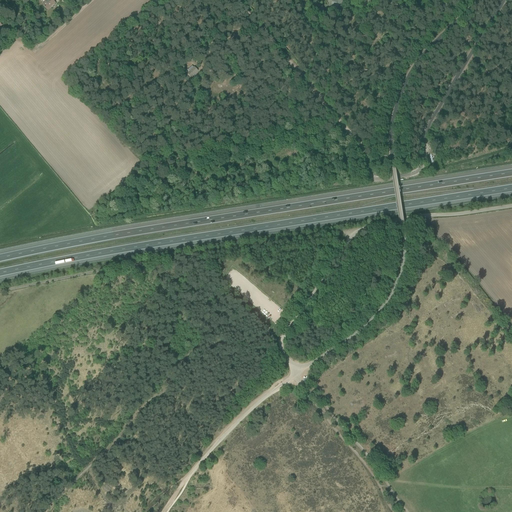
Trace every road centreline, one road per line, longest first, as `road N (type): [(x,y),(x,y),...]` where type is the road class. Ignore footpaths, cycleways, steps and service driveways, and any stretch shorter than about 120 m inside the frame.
road 1 (motorway): [(511,172),(0,258)]
road 2 (motorway): [(0,272),(511,188)]
road 3 (unclassified): [(295,373),(358,331),(390,295),(403,242),(391,146),(399,96),(423,52),(478,0)]
road 4 (unclassified): [(295,373),(281,339),(357,231),(511,205)]
road 5 (track): [(269,332),(244,347),(189,351),(162,392),(46,511)]
road 6 (unclassified): [(361,147),(374,179),(418,171),(432,116),(503,0)]
road 7 (track): [(357,231),(132,265)]
road 8 (track): [(361,147),(238,0)]
road 9 (track): [(406,511),(295,373)]
road 10 (unknown): [(308,391),(393,511)]
road 11 (unclassified): [(295,373),(191,471)]
road 12 (track): [(0,291),(132,265)]
road 13 (track): [(92,0),(36,45),(0,7)]
